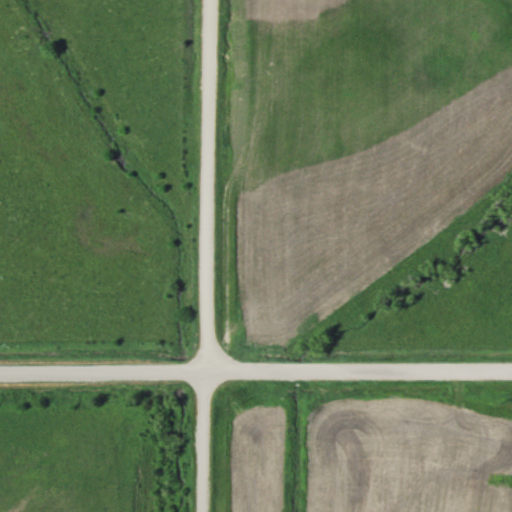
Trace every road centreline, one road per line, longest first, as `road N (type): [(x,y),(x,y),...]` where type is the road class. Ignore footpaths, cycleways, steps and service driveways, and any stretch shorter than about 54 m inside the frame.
road 1 (residential): [(202,511),(211,0)]
road 2 (residential): [(511,373),(0,374)]
